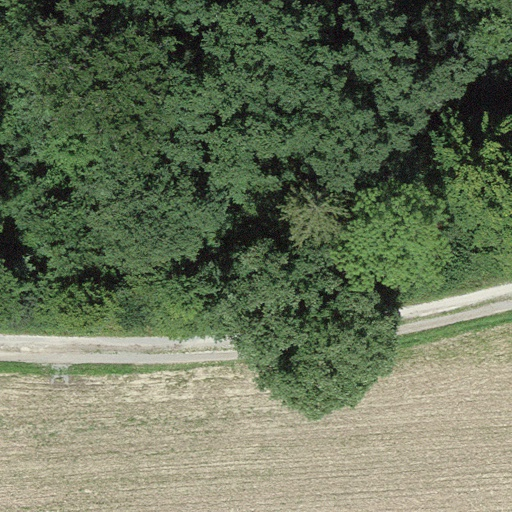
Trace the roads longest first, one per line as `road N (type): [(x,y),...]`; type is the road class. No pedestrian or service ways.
road 1 (track): [(511,294),(162,339)]
road 2 (track): [(0,338),(162,339)]
